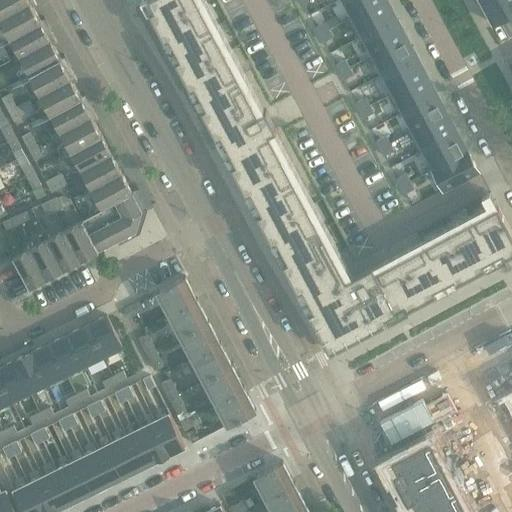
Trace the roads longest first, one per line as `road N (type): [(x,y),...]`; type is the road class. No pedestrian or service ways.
road 1 (tertiary): [(91,0),(215,232)]
road 2 (residential): [(15,332),(215,232)]
road 3 (residential): [(313,412),(511,312)]
road 4 (residential): [(130,511),(313,412)]
road 5 (tertiary): [(215,232),(313,412)]
road 6 (residential): [(511,174),(418,0)]
